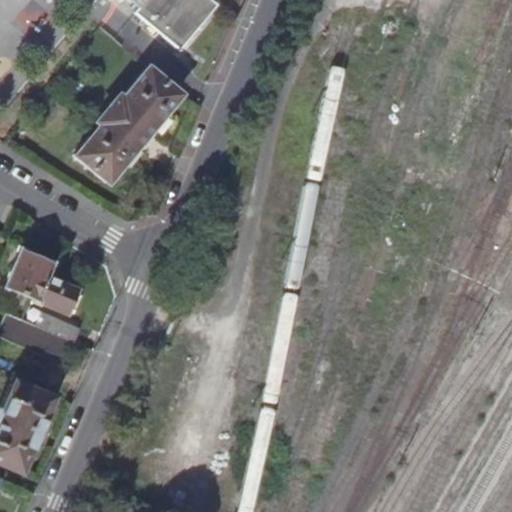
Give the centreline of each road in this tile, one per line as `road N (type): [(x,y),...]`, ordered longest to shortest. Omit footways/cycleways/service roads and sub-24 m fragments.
road 1 (residential): [(274,0),(159,270)]
road 2 (residential): [(159,270),(56,511)]
road 3 (residential): [(0,174),(159,270)]
